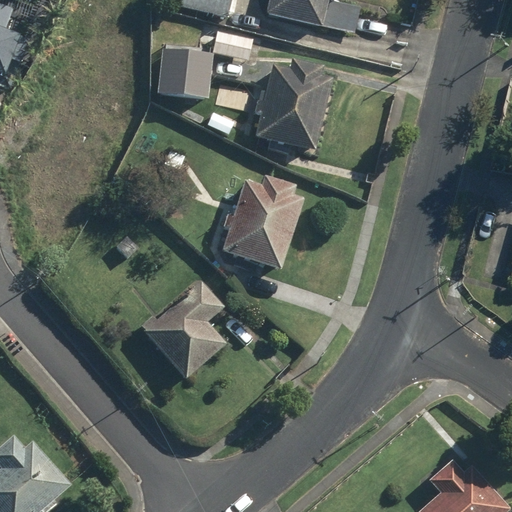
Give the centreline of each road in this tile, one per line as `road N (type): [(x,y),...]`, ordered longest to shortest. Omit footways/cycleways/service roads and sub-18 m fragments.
road 1 (residential): [(401,316),(476,0)]
road 2 (residential): [(196,511),(0,285)]
road 3 (residential): [(222,511),(371,372),(401,316)]
road 4 (residential): [(401,316),(511,395)]
